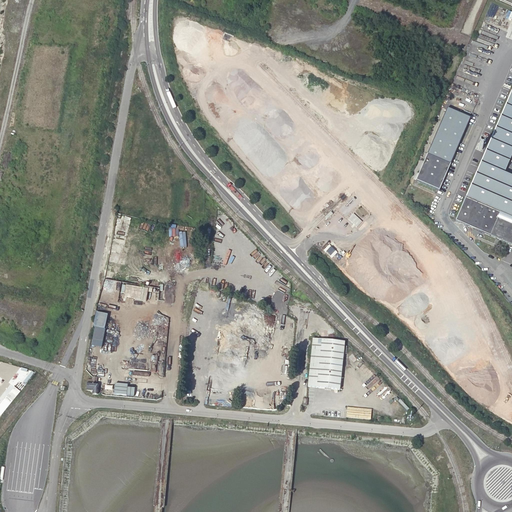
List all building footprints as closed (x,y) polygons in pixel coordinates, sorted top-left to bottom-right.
[(470,190),(466,198),(511,218),(511,179),(504,176),(511,155),(511,91),(475,177),(470,190)] [(447,109),(425,158),(449,167),(470,119),(447,109)] [(449,167),(425,158),(420,171),(444,180),(449,167)] [(444,180),(420,171),(415,183),(439,193),(444,180)] [(511,218),(466,198),(457,221),(497,239),(511,245),(511,218)] [(356,227),(362,222),(354,213),(348,218),(356,227)] [(122,284),(120,293),(130,295),(132,286),(122,284)] [(100,348),(107,314),(95,312),(89,346),(100,348)] [(311,337),(307,385),(338,388),(343,340),(311,337)] [(88,378),(86,391),(92,392),(92,394),(97,395),(98,385),(95,385),(96,376),(92,376),(92,378),(88,378)] [(388,392),(382,397),(395,411),(401,406),(388,392)] [(346,405),(345,415),(369,417),(370,407),(346,405)] [(40,467),(42,440),(47,441),(49,427),(25,425),(23,446),(3,444),(2,464),(40,467)]
